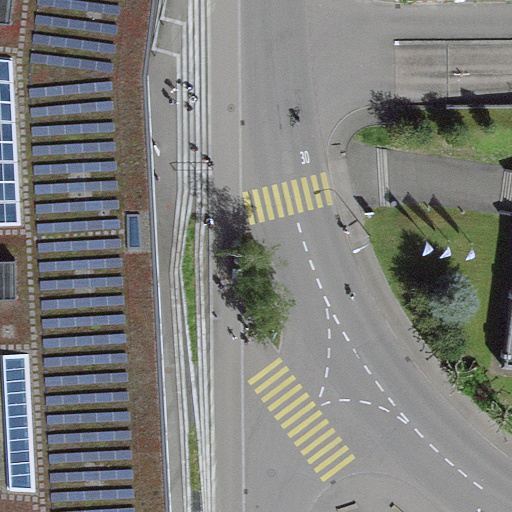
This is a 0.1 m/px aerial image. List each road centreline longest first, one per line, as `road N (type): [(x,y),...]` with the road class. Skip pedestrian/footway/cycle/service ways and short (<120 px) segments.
road 1 (residential): [(273,20),(288,197),(332,310),(367,369)]
road 2 (residential): [(273,20),(511,18)]
road 3 (residential): [(367,369),(441,454),(511,507)]
road 4 (residential): [(367,369),(315,403),(288,434),(274,511)]
